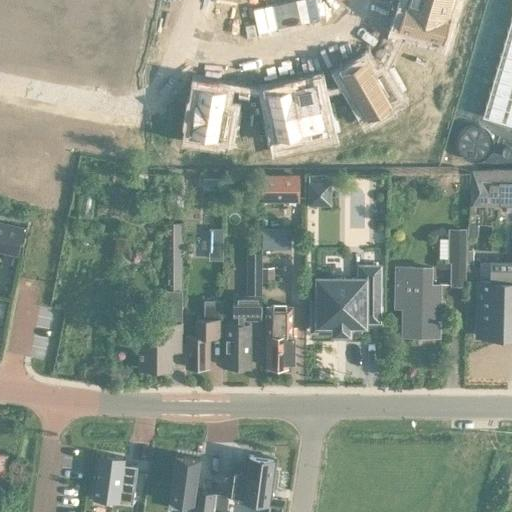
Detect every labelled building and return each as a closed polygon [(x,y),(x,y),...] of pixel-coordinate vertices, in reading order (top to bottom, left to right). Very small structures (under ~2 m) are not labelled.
[(0,0),(0,38),(6,40),(9,27),(22,30),(28,0),(0,0)] [(55,0),(55,5),(98,14),(100,0),(55,0)] [(403,1),(402,2),(449,15),(449,14),(448,14),(452,0),(404,0),(404,1),(403,1)] [(402,2),(395,26),(419,33),(416,45),(438,52),(442,40),(449,15),(402,2)] [(42,27),(39,42),(77,50),(80,36),(93,39),(98,14),(55,5),(50,28),(42,27)] [(511,5),(482,108),(481,112),(511,121),(511,5)] [(364,58),(341,71),(366,114),(389,101),(388,99),(406,88),(392,64),(374,75),(364,58)] [(447,79),(458,83),(462,72),(450,68),(447,79)] [(291,83),(290,84),(302,139),(339,131),(332,100),(320,102),(319,98),(315,79),(291,85),(291,83)] [(458,83),(447,79),(444,87),(456,91),(458,83)] [(193,97),(189,123),(191,123),(189,132),(215,136),(216,133),(236,137),(241,109),(220,106),(223,86),(197,82),(195,97),(193,97)] [(259,116),(258,116),(265,147),(302,139),(290,84),(266,89),(270,109),(271,113),(259,116)] [(354,112),(343,118),(353,136),(363,130),(354,112)] [(261,171),(261,198),(296,198),(296,171),(261,171)] [(326,171),(309,171),(309,180),(326,180),(326,171)] [(167,172),(166,204),(180,204),(181,194),(181,173),(167,172)] [(499,205),(511,205),(511,181),(499,181),(499,205)] [(0,220),(0,249),(15,252),(21,225),(0,220)] [(476,221),(467,221),(467,233),(475,233),(476,221)] [(155,332),(132,332),(132,347),(138,347),(139,364),(143,364),(143,367),(155,367),(155,364),(167,364),(167,345),(180,345),(180,288),(179,226),(165,226),(165,288),(162,288),(162,320),(155,320),(155,332)] [(288,227),(261,226),(261,247),(288,247),(288,227)] [(221,227),(208,227),(208,239),(221,239),(221,227)] [(465,227),(451,227),(448,227),(448,259),(451,259),(450,282),(464,282),(464,260),(464,247),(465,227)] [(477,332),(477,333),(498,334),(511,334),(511,260),(511,261),(479,260),(479,262),(478,277),(478,278),(477,332)] [(232,293),(232,317),(260,317),(260,293),(259,261),(245,262),(245,293),(232,293)] [(261,264),(261,281),(274,281),(274,264),(261,264)] [(312,299),(310,299),(310,328),(331,328),(331,331),(348,331),(348,323),(364,323),(364,321),(378,321),(378,303),(378,264),(370,264),(360,275),(354,275),(316,275),(316,299),(312,299)] [(401,332),(437,333),(437,319),(440,319),(440,316),(437,316),(438,282),(429,282),(429,265),(395,264),(394,304),(402,304),(401,332)] [(195,333),(185,333),(185,364),(188,364),(190,366),(194,366),(196,364),(208,364),(208,333),(220,333),(221,298),(203,298),(202,316),(195,316),(195,333)] [(291,303),(265,303),(265,332),(265,364),(271,364),(271,365),(273,368),(280,368),(282,365),(282,364),(286,364),(286,359),(293,359),(293,332),(291,332),(291,303)] [(230,364),(230,366),(232,368),(241,368),(243,366),(243,364),(249,364),(249,321),(225,321),(225,364),(230,364)] [(97,451),(91,496),(112,498),(112,500),(131,502),(136,464),(122,462),(123,454),(97,451)] [(173,452),(166,505),(190,508),(189,511),(211,511),(212,505),(214,492),(214,490),(213,489),(213,490),(196,488),(196,487),(195,487),(199,456),(197,455),(197,456),(175,453),(175,452),(173,452)] [(230,464),(226,494),(265,499),(267,499),(267,495),(269,484),(274,485),(276,469),(271,468),(273,455),(247,452),(245,466),(239,465),(230,464)] [(214,492),(212,505),(224,507),(226,494),(214,492)] [(265,499),(263,511),(280,511),(283,497),(267,495),(267,499),(265,499)]
